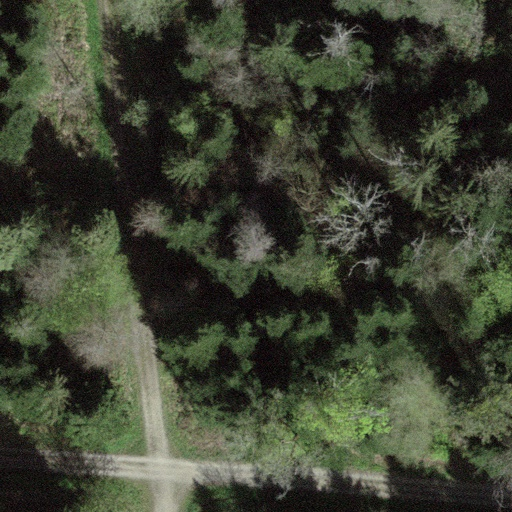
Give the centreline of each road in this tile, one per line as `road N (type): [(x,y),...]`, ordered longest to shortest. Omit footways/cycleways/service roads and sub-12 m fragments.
road 1 (track): [(161,511),(113,0)]
road 2 (track): [(0,473),(511,511)]
